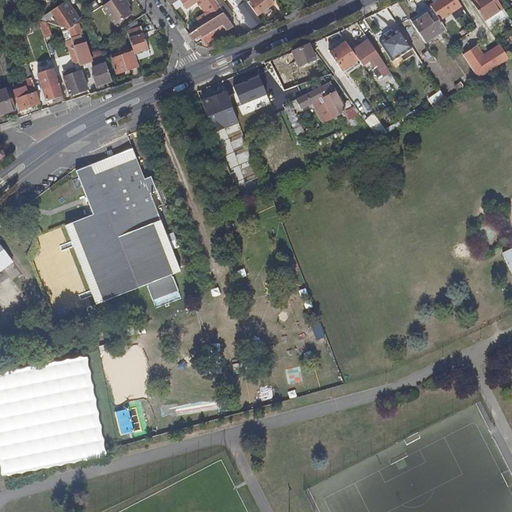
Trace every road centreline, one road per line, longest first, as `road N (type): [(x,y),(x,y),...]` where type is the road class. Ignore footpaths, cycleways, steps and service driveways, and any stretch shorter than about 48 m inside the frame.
road 1 (tertiary): [(196,72),(360,0)]
road 2 (tertiary): [(43,138),(196,72)]
